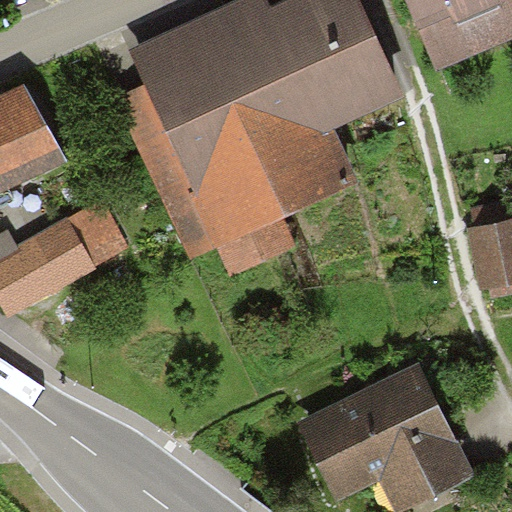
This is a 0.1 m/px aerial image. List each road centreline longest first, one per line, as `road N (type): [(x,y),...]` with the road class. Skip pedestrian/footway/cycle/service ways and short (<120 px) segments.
road 1 (track): [(511,394),(458,271),(414,83),(373,0)]
road 2 (tertiary): [(175,511),(0,381)]
road 3 (unclassified): [(127,0),(0,52)]
